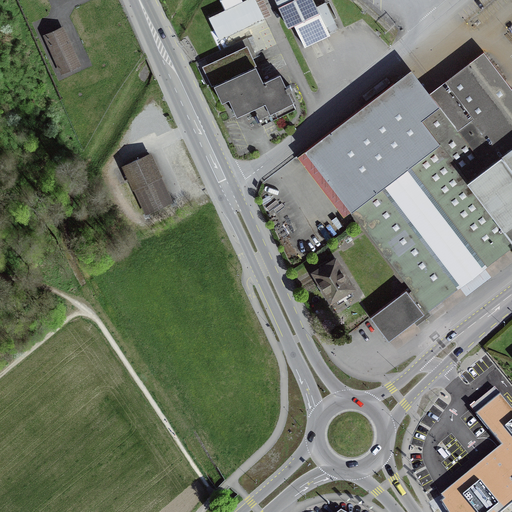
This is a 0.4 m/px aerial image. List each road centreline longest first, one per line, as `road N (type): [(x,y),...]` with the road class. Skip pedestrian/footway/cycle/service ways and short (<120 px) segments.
road 1 (secondary): [(140,0),(334,406)]
road 2 (track): [(84,307),(214,496)]
road 3 (primary): [(511,297),(379,415)]
